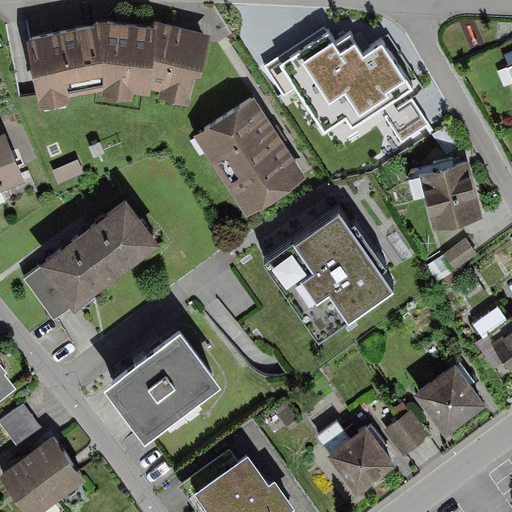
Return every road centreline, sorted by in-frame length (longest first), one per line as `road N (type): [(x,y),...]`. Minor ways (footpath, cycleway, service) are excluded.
road 1 (residential): [(0,311),(157,511)]
road 2 (residential): [(511,193),(419,27),(415,0)]
road 3 (residential): [(401,511),(511,428)]
